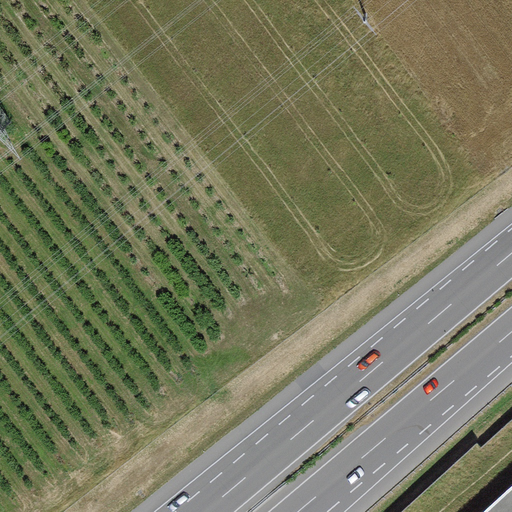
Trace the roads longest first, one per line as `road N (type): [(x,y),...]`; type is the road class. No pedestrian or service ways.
road 1 (motorway): [(511,253),(205,511)]
road 2 (motorway): [(298,511),(511,332)]
